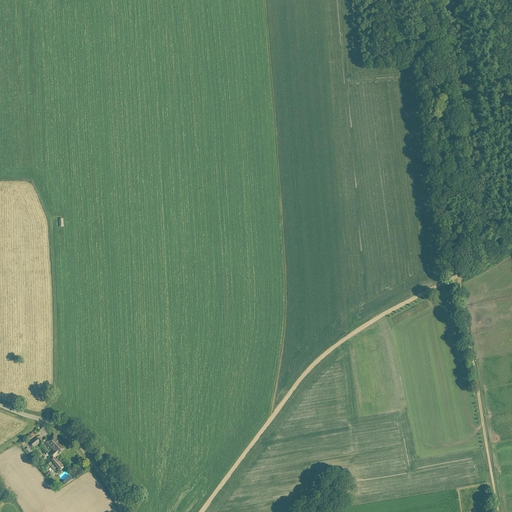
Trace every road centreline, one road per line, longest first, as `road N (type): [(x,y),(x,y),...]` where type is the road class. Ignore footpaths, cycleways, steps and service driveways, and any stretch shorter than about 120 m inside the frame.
road 1 (track): [(45,420),(56,381),(52,231),(32,176),(21,20)]
road 2 (track): [(482,262),(329,350),(201,511)]
road 3 (track): [(456,277),(498,511)]
road 4 (unclassified): [(122,511),(68,432),(0,406)]
